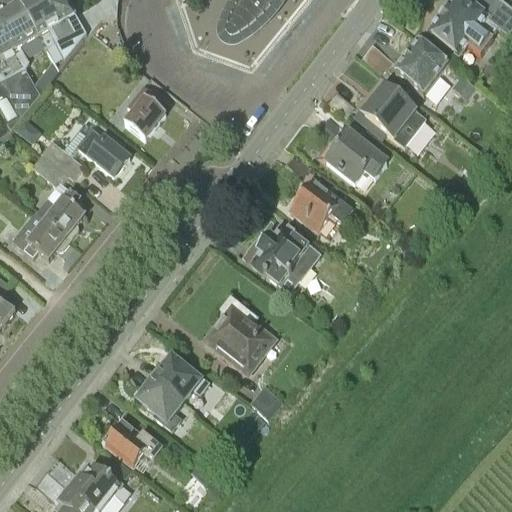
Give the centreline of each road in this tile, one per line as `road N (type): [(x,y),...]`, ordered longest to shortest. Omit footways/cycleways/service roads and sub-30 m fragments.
road 1 (unclassified): [(0,487),(216,204)]
road 2 (unclassified): [(0,385),(142,211),(183,191),(200,191),(216,204)]
road 3 (residential): [(216,204),(372,0)]
